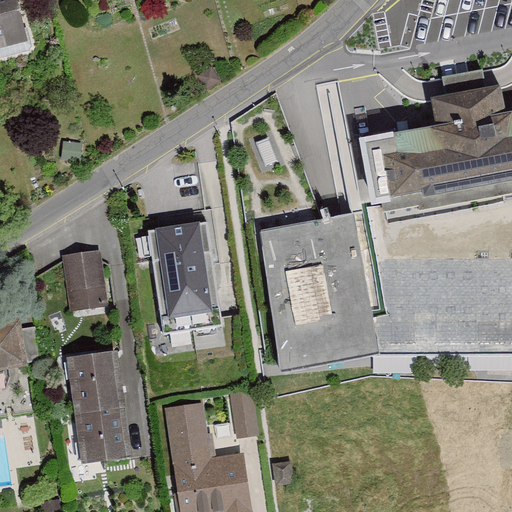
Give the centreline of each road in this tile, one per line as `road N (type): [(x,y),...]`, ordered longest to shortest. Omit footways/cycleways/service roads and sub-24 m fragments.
road 1 (unclassified): [(0,243),(220,107),(336,26),(359,0)]
road 2 (unknown): [(98,184),(128,423)]
